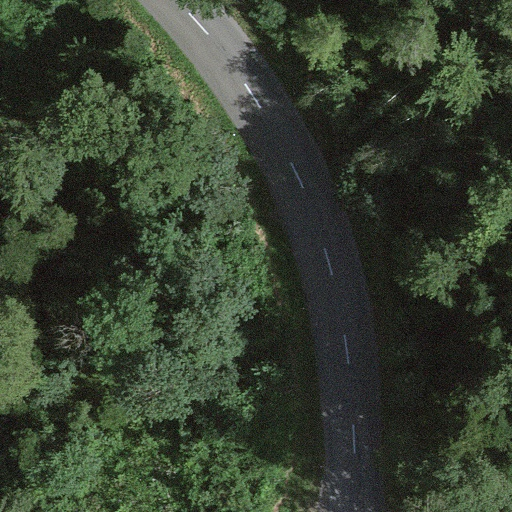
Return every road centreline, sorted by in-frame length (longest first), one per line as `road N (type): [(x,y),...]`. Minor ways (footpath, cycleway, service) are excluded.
road 1 (tertiary): [(176,0),(247,85),(314,213),(349,361),(358,511)]
road 2 (track): [(329,264),(325,118),(317,51),(300,0)]
